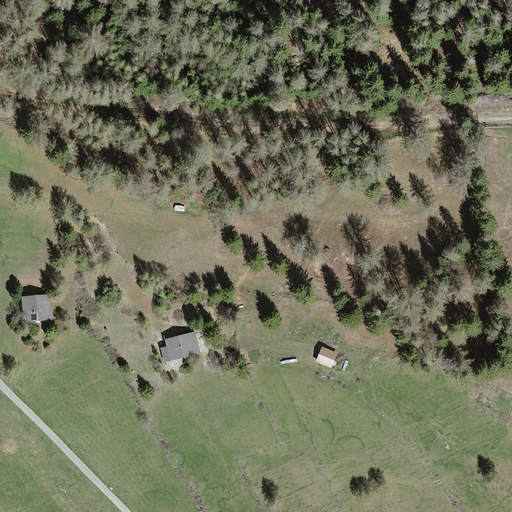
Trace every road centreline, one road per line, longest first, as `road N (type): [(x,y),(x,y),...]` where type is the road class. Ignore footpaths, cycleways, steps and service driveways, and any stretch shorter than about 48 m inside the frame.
road 1 (track): [(0,93),(85,111),(281,127),(511,113)]
road 2 (unclassified): [(0,383),(128,511)]
